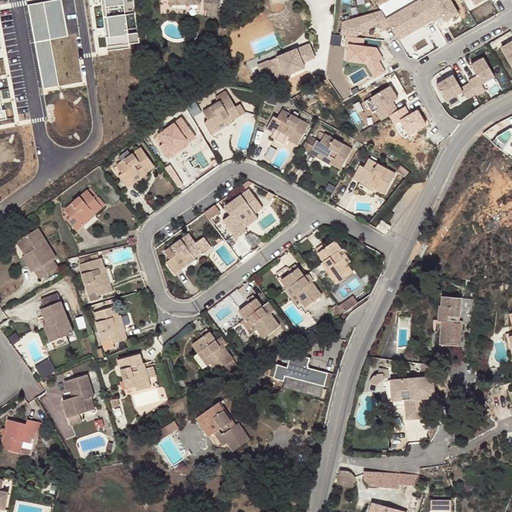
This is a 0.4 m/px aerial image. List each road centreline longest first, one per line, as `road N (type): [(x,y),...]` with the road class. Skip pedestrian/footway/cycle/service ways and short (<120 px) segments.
road 1 (residential): [(315,209),(247,173),(230,174),(146,235),(159,297),(189,309),(204,299)]
road 2 (residential): [(398,251),(343,379),(314,511)]
road 3 (residential): [(511,15),(424,65),(425,88),(459,137)]
road 4 (residential): [(204,299),(315,209)]
road 5 (residential): [(459,137),(398,251)]
